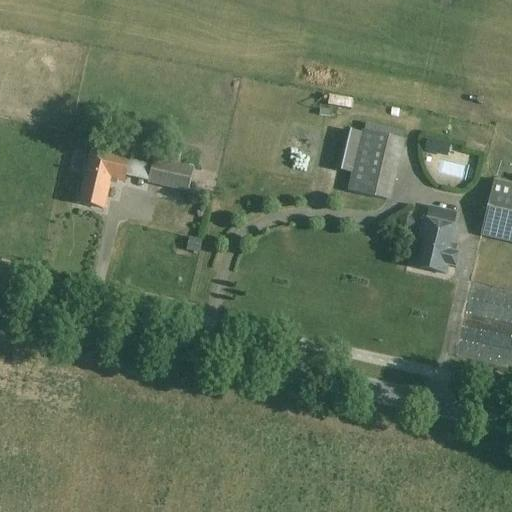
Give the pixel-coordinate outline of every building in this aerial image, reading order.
[(349,175),(345,193),(386,203),(400,143),(344,130),(334,172),(349,175)] [(92,154),(79,205),(102,211),(110,181),(123,185),(128,164),(92,154)] [(147,185),(188,195),(194,170),(154,160),(147,185)] [(511,245),(511,186),(495,183),(481,239),(511,245)] [(454,272),(458,256),(450,255),(456,230),(422,222),(411,269),(445,278),(447,270),(454,272)]
